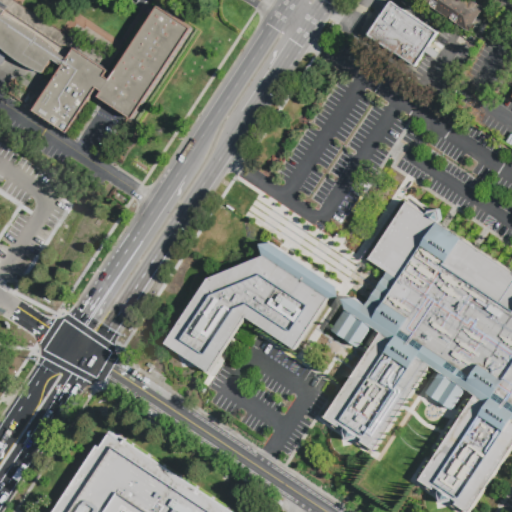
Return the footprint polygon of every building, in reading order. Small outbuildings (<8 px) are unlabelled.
[(421,0),(472,0),(474,1),(474,2),(477,4),(478,3),(485,8),(470,31),(421,0)] [(438,33),(416,67),(369,36),(392,2),(438,33)] [(0,8),(4,11),(0,17),(2,18),(3,17),(17,25),(30,33),(39,39),(53,50),(52,51),(65,59),(72,49),(105,71),(101,77),(107,81),(156,7),(189,30),(129,121),(95,98),(99,92),(94,88),(64,133),(31,111),(61,67),(50,60),(41,73),(36,72),(23,65),(9,56),(0,48),(0,8)] [(371,260),(408,202),(427,215),(430,212),(440,210),(442,219),(440,223),(511,270),(511,449),(470,511),(464,511),(456,506),(458,502),(453,499),(451,501),(440,504),(439,494),(440,491),(435,487),(433,490),(420,481),(476,396),(467,390),(456,408),(452,409),(452,411),(449,416),(425,399),(428,395),(427,394),(441,373),(430,366),(375,452),(362,443),(364,440),(358,436),(357,438),(346,441),(344,432),(346,429),(339,423),(334,424),(326,419),(382,333),(372,327),(358,348),(333,331),(347,311),(345,300),(355,299),(367,306),(389,272),(371,260)] [(272,243),(337,287),(339,297),(330,298),(296,349),(247,316),(210,372),(167,344),(209,279),(264,256),(262,245),(272,243)] [(13,395),(8,403),(5,401),(11,393),(13,395)] [(122,442),(123,440),(231,511),(127,511),(124,510),(122,511),(52,511),(97,445),(99,447),(108,433),(122,442)]
